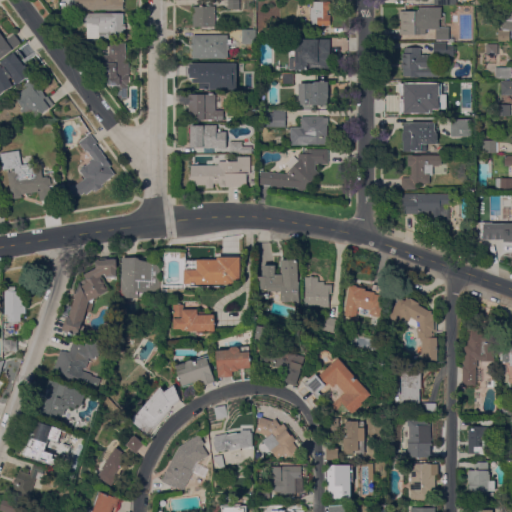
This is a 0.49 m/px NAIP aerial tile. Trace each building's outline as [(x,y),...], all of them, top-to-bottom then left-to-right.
[(125,0),(125,2),(124,2),(124,10),(76,11),(76,0),(125,0)] [(240,0),(239,9),(228,9),(228,0),(240,0)] [(314,8),(314,2),(331,1),(331,10),(328,10),(328,15),(331,15),(331,25),(311,25),(311,8),(314,8)] [(208,4),(211,4),(212,7),(215,7),(216,27),(194,27),(193,7),(206,6),(208,4)] [(442,7),(442,19),(440,19),(440,27),(450,27),(450,39),(454,39),(454,42),(449,42),(449,40),(436,40),(436,29),(426,29),(426,35),(400,35),(400,29),(402,29),(402,19),(400,19),(400,11),(419,11),(419,7),(442,7)] [(501,30),(501,8),(511,7),(511,30),(510,30),(510,42),(499,42),(499,30),(501,30)] [(70,12),(70,14),(74,14),(74,20),(70,20),(70,23),(60,23),(60,12),(70,12)] [(124,13),(124,24),(126,24),(126,29),(124,29),(124,39),(100,39),(100,34),(99,34),(99,25),(93,25),(93,24),(85,24),(85,14),(124,13)] [(0,31),(7,41),(15,35),(21,44),(0,59),(0,31)] [(256,31),(256,44),(243,44),(242,31),(256,31)] [(228,35),(228,45),(230,45),(230,50),(229,50),(229,59),(193,59),(193,35),(228,35)] [(307,70),(296,70),(296,40),(331,39),(331,70),(327,71),(307,71),(307,70)] [(127,63),(130,63),(130,76),(131,77),(131,83),(130,84),(130,86),(129,86),(129,89),(128,89),(128,100),(121,100),(121,98),(118,95),(118,89),(114,89),(114,85),(109,86),(109,81),(107,81),(107,79),(106,79),(106,74),(107,74),(107,73),(106,73),(106,67),(103,64),(103,58),(106,55),(109,55),(109,54),(110,54),(110,44),(127,43),(127,63)] [(454,43),(454,49),(456,49),(457,53),(454,53),(454,56),(435,57),(434,44),(454,43)] [(498,44),(498,55),(487,55),(487,44),(498,44)] [(420,77),(410,77),(410,76),(404,76),(403,67),(401,67),(401,63),(403,63),(403,53),(405,53),(405,48),(421,48),(422,48),(422,50),(421,50),(421,55),(428,55),(428,67),(438,67),(438,77),(420,77)] [(32,74),(18,84),(17,83),(14,85),(14,86),(1,93),(0,91),(0,66),(2,65),(1,63),(18,50),(25,59),(22,62),(25,66),(26,65),(32,74)] [(211,63),(211,62),(218,62),(218,63),(236,63),(236,71),(231,71),(231,81),(222,81),(222,84),(191,84),(191,74),(194,74),(194,68),(208,68),(208,63),(211,63)] [(511,67),(511,79),(496,79),(496,68),(511,67)] [(283,74),(294,74),(294,84),(283,85),(283,74)] [(16,96),(28,88),(26,85),(35,78),(43,90),(42,90),(47,97),(48,96),(54,105),(30,122),(22,110),(24,108),(16,96)] [(315,83),(315,82),(329,81),(329,98),(328,98),(329,105),(313,105),(313,110),(302,110),(302,105),(300,105),(299,84),(315,83)] [(463,81),(463,92),(435,92),(435,81),(463,81)] [(511,81),(511,95),(502,95),(502,82),(511,81)] [(244,84),(244,83),(255,83),(256,91),(233,92),(233,85),(244,84)] [(430,97),(427,98),(427,104),(436,104),(436,114),(403,115),(402,105),(399,105),(399,98),(403,98),(402,85),(421,85),(421,88),(426,88),(429,90),(430,97)] [(225,111),(224,111),(224,121),(214,120),(191,119),(191,112),(190,112),(190,102),(191,102),(191,98),(190,98),(190,94),(216,95),(216,110),(225,110),(225,111)] [(511,116),(497,116),(497,105),(511,105),(511,116)] [(258,127),(258,111),(286,111),(286,127),(258,127)] [(324,117),(324,118),(329,118),(329,125),(328,125),(328,144),(309,144),(309,145),(291,146),(291,127),(302,127),(302,117),(324,117)] [(472,119),(472,137),(451,136),(451,119),(472,119)] [(404,141),(402,141),(403,133),(404,133),(404,123),(435,123),(435,126),(437,126),(437,128),(438,128),(438,144),(427,144),(427,152),(404,152),(404,141)] [(222,148),(213,148),(213,153),(204,153),(204,147),(192,147),(192,125),(217,125),(217,133),(221,133),(222,148)] [(112,166),(110,167),(115,174),(110,178),(111,179),(102,185),(103,187),(96,192),(95,191),(94,191),(93,190),(86,195),(85,193),(74,201),(69,194),(80,185),(79,184),(86,178),(80,170),(91,162),(90,161),(93,158),(88,151),(87,152),(80,143),(91,134),(98,144),(97,145),(112,166)] [(497,153),(483,153),(483,140),(497,140),(497,153)] [(243,142),(243,147),(252,147),(252,154),(231,154),(231,142),(243,142)] [(299,161),(299,154),(306,154),(306,150),(329,149),(329,164),(316,164),(316,170),(320,173),(309,185),(310,186),(305,191),(304,190),(301,192),(296,188),(283,187),(282,188),(270,187),(270,186),(260,185),(261,172),(286,174),(299,161)] [(50,187),(51,187),(53,199),(41,201),(39,192),(23,195),(23,198),(14,200),(9,173),(13,172),(12,171),(16,171),(16,168),(4,170),(2,154),(21,150),(23,165),(34,163),(36,171),(43,170),(43,173),(55,172),(57,185),(50,186),(50,187)] [(413,155),(413,156),(442,156),(442,165),(439,165),(439,166),(433,166),(433,175),(430,175),(430,183),(416,183),(416,190),(402,190),(402,178),(410,178),(410,175),(412,175),(412,166),(409,166),(409,155),(413,155)] [(219,165),(219,162),(231,162),(231,157),(251,157),(251,174),(247,174),(248,186),(245,186),(245,187),(222,187),(220,186),(220,183),(214,183),(214,188),(207,188),(207,185),(192,185),(192,166),(219,165)] [(511,178),(511,190),(496,190),(496,178),(511,178)] [(450,220),(440,220),(440,219),(432,219),(432,214),(404,214),(404,206),(401,206),(401,194),(451,194),(451,205),(443,204),(443,209),(450,209),(450,220)] [(511,242),(505,242),(505,239),(484,240),(484,230),(482,230),(482,223),(493,222),(493,224),(511,224),(511,242)] [(118,257),(120,277),(111,277),(110,273),(108,270),(106,273),(105,274),(101,277),(109,290),(94,299),(93,303),(94,303),(91,313),(87,311),(79,335),(63,330),(67,317),(69,317),(75,298),(73,297),(75,293),(77,294),(80,283),(100,271),(101,259),(118,257)] [(242,257),(241,280),(235,280),(235,284),(185,284),(185,270),(186,270),(186,259),(218,260),(218,257),(242,257)] [(123,258),(140,258),(139,260),(162,265),(160,291),(144,291),(144,299),(121,298),(123,258)] [(259,290),(259,277),(277,276),(277,273),(283,273),(282,260),(299,260),(300,282),(301,300),(301,302),(289,302),(289,301),(283,301),(282,293),(273,294),(273,292),(268,292),(268,289),(260,290),(259,290)] [(306,287),(306,277),(319,277),(319,282),(325,282),(325,285),(333,285),(333,294),(330,294),(330,308),(325,308),(325,307),(306,307),(306,287)] [(351,286),(354,286),(354,285),(359,286),(358,287),(367,289),(367,291),(372,292),(374,284),(386,287),(384,298),(385,298),(381,317),(371,315),(372,310),(356,307),(356,310),(347,308),(351,286)] [(8,314),(5,314),(5,291),(26,291),(26,314),(21,314),(21,322),(19,322),(19,324),(15,324),(14,331),(8,331),(8,323),(10,323),(10,322),(8,322),(8,314)] [(406,301),(408,298),(410,299),(410,298),(420,303),(419,305),(430,311),(432,311),(432,314),(435,314),(435,316),(437,316),(437,331),(435,331),(435,338),(438,338),(438,362),(423,362),(423,341),(421,341),(421,339),(418,339),(418,333),(417,332),(417,328),(415,327),(414,326),(412,325),(410,325),(408,324),(409,322),(403,319),(400,324),(389,317),(400,298),(406,301)] [(217,315),(217,331),(184,331),(183,329),(175,329),(176,305),(185,305),(185,309),(200,310),(200,315),(217,315)] [(338,319),(334,333),(323,330),(326,316),(338,319)] [(463,366),(464,366),(464,328),(484,328),(484,332),(495,332),(495,372),(480,372),(480,362),(482,362),(482,360),(478,360),(478,367),(477,367),(477,386),(463,386),(463,366)] [(3,339),(17,339),(17,351),(3,351),(3,339)] [(85,346),(88,339),(103,344),(98,357),(95,356),(93,360),(90,359),(86,369),(83,368),(82,371),(92,374),(92,376),(101,379),(97,388),(90,385),(91,383),(74,377),(72,382),(52,374),(60,350),(64,352),(64,351),(69,353),(73,342),(85,346)] [(511,366),(510,366),(510,362),(508,362),(508,363),(505,363),(505,362),(502,362),(502,342),(511,342),(511,366)] [(287,382),(293,365),(285,362),(283,368),(278,366),(279,362),(271,360),(271,362),(263,360),(268,344),(308,357),(299,386),(287,382)] [(232,350),(234,347),(240,346),(243,349),(244,352),(252,351),(254,367),(242,369),(242,371),(235,371),(236,376),(221,378),(220,369),(221,369),(219,351),(232,350)] [(211,355),(213,361),(211,362),(218,382),(205,386),(204,382),(186,388),(178,366),(211,355)] [(373,395),(363,403),(364,404),(354,414),(345,404),(338,411),(334,405),(347,393),(339,384),(335,387),(331,383),(321,392),(325,396),(321,399),(308,384),(319,374),(321,376),(341,358),(373,395)] [(402,371),(422,371),(422,389),(420,389),(420,404),(402,404),(402,371)] [(50,379),(66,386),(66,385),(86,393),(81,406),(76,404),(74,409),(67,405),(62,415),(57,413),(55,420),(40,413),(50,388),(47,387),(50,379)] [(184,401),(174,407),(175,409),(173,410),(174,411),(162,424),(154,436),(135,420),(163,387),(166,392),(177,385),(184,401)] [(441,403),(441,416),(427,416),(427,403),(441,403)] [(511,404),(511,417),(498,417),(498,405),(511,404)] [(228,405),(231,417),(220,419),(217,407),(228,405)] [(299,440),(296,442),(302,451),(293,457),(292,455),(284,461),(274,448),(280,444),(275,437),(272,439),(269,436),(259,431),(264,417),(275,421),(279,419),(284,426),(287,424),(299,440)] [(341,431),(332,431),(333,418),(341,418),(341,431)] [(408,439),(410,439),(410,427),(408,427),(408,419),(428,419),(428,424),(431,424),(431,443),(432,443),(432,446),(430,446),(431,455),(432,455),(432,457),(408,457),(408,439)] [(44,451),(54,454),(52,458),(55,459),(53,466),(36,460),(37,457),(34,456),(33,458),(23,455),(31,432),(33,432),(37,420),(66,431),(63,440),(59,439),(58,442),(49,439),(44,451)] [(347,438),(347,435),(349,435),(349,429),(348,429),(348,421),(361,421),(361,427),(365,427),(365,442),(361,442),(361,451),(356,451),(356,454),(345,454),(345,438),(347,438)] [(494,454),(469,454),(469,427),(494,427),(494,454)] [(254,430),(254,433),(256,433),(256,448),(245,448),(233,451),(232,449),(220,452),(217,441),(219,440),(217,436),(231,433),(231,435),(240,432),(241,433),(244,433),(244,430),(254,430)] [(185,490),(179,487),(178,488),(164,481),(182,447),(203,435),(208,444),(206,445),(212,456),(200,463),(185,490)] [(136,436),(146,444),(138,454),(128,445),(136,436)] [(127,454),(124,459),(125,460),(116,475),(118,476),(113,485),(99,477),(107,464),(100,459),(105,450),(112,455),(117,448),(127,454)] [(341,448),(341,459),(329,460),(329,449),(331,449),(341,448)] [(228,467),(227,468),(226,467),(223,468),(223,465),(218,462),(217,460),(217,458),(216,456),(226,455),(228,467)] [(474,470),(474,463),(489,462),(489,474),(491,474),(491,481),(495,481),(496,491),(488,491),(488,493),(494,493),(494,496),(469,496),(469,471),(474,470)] [(283,492),(273,492),(273,481),(272,481),(272,476),(274,476),(274,466),(285,466),(285,464),(310,464),(310,478),(305,478),(305,491),(301,491),(301,493),(298,493),(298,495),(284,495),(283,492)] [(436,495),(430,495),(430,501),(411,501),(411,491),(410,491),(410,482),(411,482),(411,466),(415,466),(415,464),(439,464),(439,476),(435,476),(436,495)] [(30,496),(12,490),(15,478),(18,479),(20,472),(30,475),(33,465),(45,469),(41,480),(36,478),(30,496)] [(331,499),(331,465),(355,465),(355,482),(353,482),(353,499),(331,499)] [(91,511),(92,510),(95,511),(97,506),(94,505),(99,492),(102,493),(102,492),(116,497),(116,496),(122,498),(119,508),(116,507),(114,511),(91,511)] [(4,511),(0,510),(0,507),(3,499),(26,508),(24,511),(4,511)]
